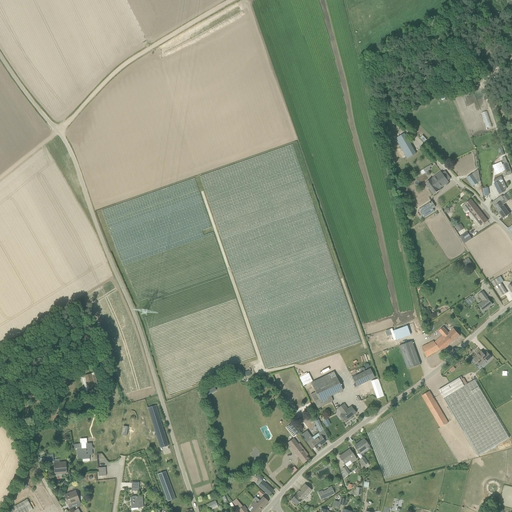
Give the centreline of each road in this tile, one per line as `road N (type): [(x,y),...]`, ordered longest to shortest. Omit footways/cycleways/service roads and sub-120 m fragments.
road 1 (unclassified): [(196,511),(137,322),(73,156),(0,53)]
road 2 (track): [(367,420),(335,360),(264,372),(197,177)]
road 3 (track): [(344,0),(421,322)]
road 4 (unclassified): [(271,505),(316,458),(511,304)]
road 5 (track): [(233,0),(131,59),(0,179)]
